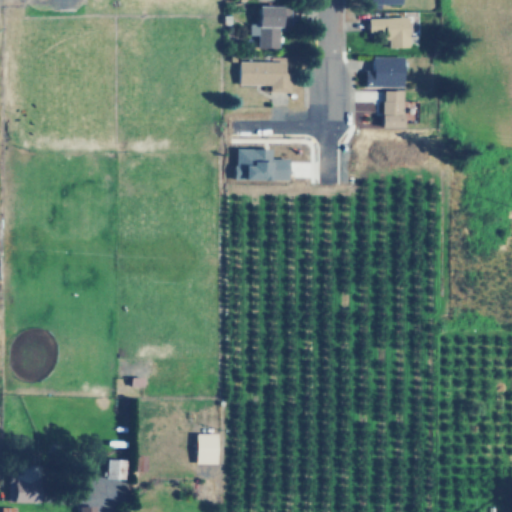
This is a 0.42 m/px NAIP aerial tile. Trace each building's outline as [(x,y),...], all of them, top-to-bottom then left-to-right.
[(253,5),(253,48),(276,48),(276,5),(253,5)] [(383,33),(383,46),(410,46),(410,36),(404,36),(403,17),(363,18),(363,33),(383,33)] [(399,56),(366,56),(366,70),(361,70),(361,85),(399,85),(399,56)] [(286,60),(234,60),(234,84),(265,84),(265,91),(286,91),(286,60)] [(398,90),(376,90),(376,126),(398,127),(398,90)] [(267,148),(231,148),(230,178),(284,179),(285,158),(267,158),(267,148)] [(213,463),(213,432),(191,432),(192,463),(213,463)] [(122,459),(103,458),(102,478),(121,479),(122,459)] [(36,501),(36,477),(32,478),(32,465),(12,465),(12,476),(7,476),(7,502),(36,501)]
